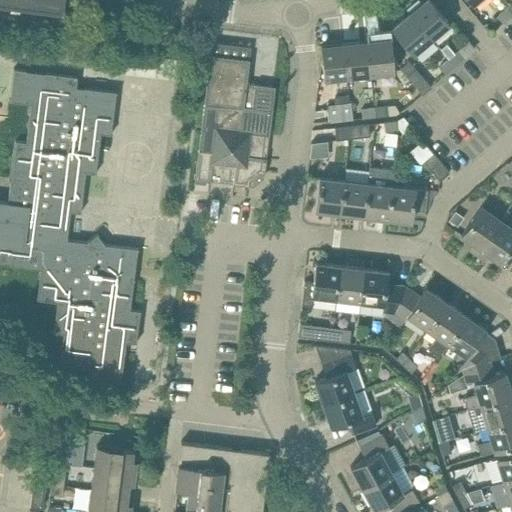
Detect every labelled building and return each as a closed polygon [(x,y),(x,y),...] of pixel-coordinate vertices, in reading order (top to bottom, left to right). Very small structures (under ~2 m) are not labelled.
[(418,0),(408,9),(410,12),(410,13),(431,39),(449,23),(429,0),(425,0),(421,4),(418,0)] [(511,15),(506,8),(497,17),(503,24),(511,15)] [(431,39),(410,13),(391,28),(413,54),(431,39)] [(391,38),(367,41),(370,74),(394,72),(391,38)] [(367,41),(344,43),(348,77),(370,74),(367,41)] [(445,47),(442,50),(449,59),(454,66),(474,49),(469,42),(453,56),(445,47)] [(348,77),(344,43),(320,46),(324,79),(348,77)] [(198,150),(195,179),(248,186),(249,180),(258,173),(264,173),(275,86),(246,83),(249,59),(210,54),(198,150)] [(449,59),(439,67),(444,74),(454,66),(449,59)] [(77,76),(13,68),(9,104),(32,107),(27,147),(16,145),(10,200),(0,200),(0,264),(41,269),(37,298),(57,302),(54,331),(67,334),(64,357),(90,360),(87,377),(121,381),(125,341),(136,343),(140,310),(129,309),(137,250),(105,245),(97,235),(86,242),(66,240),(70,211),(80,211),(85,172),(96,173),(100,133),(110,133),(117,92),(76,87),(77,76)] [(327,106),(328,122),(352,120),(350,104),(349,104),(348,95),(338,97),(339,105),(327,106)] [(386,107),(374,108),(375,117),(387,115),(386,107)] [(374,108),(361,110),(362,118),(375,117),(374,108)] [(398,130),(398,127),(397,121),(385,122),(386,131),(398,130)] [(368,124),(359,125),(361,138),(369,137),(368,124)] [(359,125),(334,128),(336,141),(361,138),(359,125)] [(449,173),(433,153),(423,162),(440,181),(449,173)] [(363,216),(387,219),(391,185),(392,185),(394,169),(370,166),(368,183),(367,183),(363,216)] [(315,210),(339,213),(343,180),(319,177),(315,210)] [(339,213),(363,216),(367,183),(343,180),(339,213)] [(391,185),(387,219),(412,222),(413,210),(425,211),(427,190),(392,185),(391,185)] [(468,249),(476,255),(500,220),(481,207),(461,235),(472,243),(468,249)] [(448,220),(457,226),(463,218),(453,212),(448,220)] [(511,228),(500,220),(476,255),(485,260),(489,254),(500,262),(511,244),(511,228)] [(313,296),(336,298),(340,265),(315,263),(313,281),(304,280),(301,304),(312,306),(313,296)] [(336,298),(360,301),(363,268),(340,265),(336,298)] [(392,321),(404,286),(387,284),(388,271),(363,268),(360,301),(384,304),(383,313),(382,315),(391,322),(392,321)] [(408,316),(428,330),(447,302),(426,287),(419,296),(404,286),(392,321),(399,326),(403,320),(404,321),(408,316)] [(446,343),(447,344),(466,316),(447,302),(428,330),(436,336),(428,348),(438,355),(446,343)] [(464,370),(464,371),(490,363),(489,360),(500,357),(496,342),(488,344),(480,338),(486,329),(466,316),(447,344),(467,358),(460,367),(464,370)] [(315,339),(340,342),(342,329),(317,326),(315,339)] [(340,342),(349,343),(350,330),(342,329),(340,342)] [(314,380),(323,405),(355,393),(347,371),(356,367),(350,350),(315,345),(326,376),(314,380)] [(396,359),(403,365),(409,357),(408,357),(407,358),(401,353),(396,359)] [(409,357),(403,365),(413,373),(419,366),(409,357)] [(464,397),(468,409),(511,395),(505,371),(494,375),(490,363),(464,371),(468,384),(474,382),(477,393),(464,397)] [(355,393),(323,405),(331,427),(347,421),(352,434),(377,425),(372,412),(363,415),(355,393)] [(419,394),(408,397),(412,411),(422,406),(419,394)] [(487,427),(487,428),(511,420),(511,395),(468,409),(474,431),(487,427)] [(448,415),(433,420),(436,430),(439,442),(448,440),(445,427),(444,425),(450,423),(448,415)] [(511,420),(487,428),(491,439),(478,443),(482,455),(511,446),(511,420)] [(350,466),(362,490),(392,473),(381,452),(390,447),(382,432),(380,434),(378,430),(355,440),(365,459),(350,466)] [(55,451),(54,462),(81,465),(83,454),(84,444),(69,442),(57,440),(55,451)] [(448,440),(439,442),(443,454),(452,451),(448,440)] [(275,511),(262,510),(269,453),(181,442),(171,511),(275,511)] [(96,446),(94,467),(135,472),(136,464),(131,463),(133,450),(96,446)] [(511,452),(496,457),(503,481),(511,478),(511,452)] [(94,467),(91,489),(127,494),(129,481),(134,481),(135,472),(94,467)] [(392,473),(362,490),(373,511),(388,503),(393,511),(398,511),(412,505),(419,502),(412,489),(404,493),(392,473)] [(52,474),(51,484),(63,486),(65,475),(52,474)] [(511,478),(503,481),(510,504),(511,503),(511,478)] [(452,485),(459,497),(466,492),(460,480),(452,485)] [(443,483),(433,488),(437,495),(437,496),(447,490),(443,483)] [(51,484),(50,494),(48,506),(61,507),(63,486),(51,484)] [(30,506),(42,508),(45,489),(32,487),(30,506)] [(91,489),(88,510),(100,511),(129,511),(131,507),(125,506),(127,494),(91,489)] [(442,511),(455,511),(458,511),(447,490),(437,496),(437,495),(434,497),(442,511)] [(459,497),(464,507),(472,503),(466,492),(459,497)]
